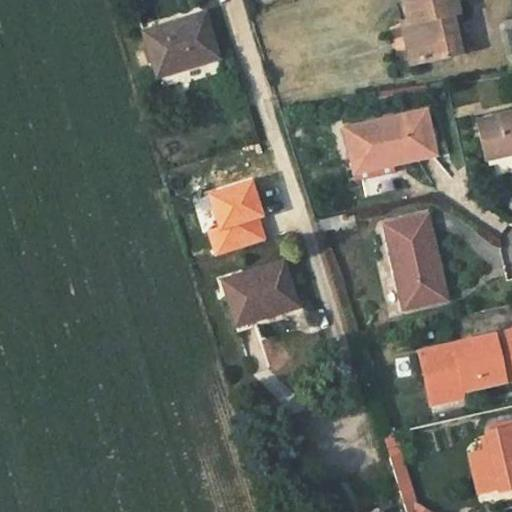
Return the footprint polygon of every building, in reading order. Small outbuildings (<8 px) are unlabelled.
[(449,14),(457,12),(454,0),(404,0),(409,22),(401,24),(410,64),(459,53),(449,14)] [(466,52),(457,12),(449,14),(459,53),(466,52)] [(174,27),(144,36),(154,72),(175,65),(176,71),(217,59),(202,14),(173,23),(174,27)] [(174,27),(173,23),(170,15),(140,24),(144,36),(174,27)] [(504,29),(511,27),(511,18),(502,21),(504,29)] [(345,128),(352,162),(392,153),(394,164),(435,155),(426,110),(345,128)] [(511,113),(475,122),(484,160),(511,154),(511,113)] [(392,153),(352,162),(354,173),(394,164),(392,153)] [(250,182),(207,194),(217,228),(260,215),(250,182)] [(353,226),(350,214),(315,221),(319,233),(353,226)] [(267,239),(260,215),(217,228),(207,231),(214,254),(267,239)] [(426,215),(384,225),(404,308),(444,299),(426,215)] [(222,285),(234,324),(265,314),(266,317),(296,308),(281,261),(240,274),(242,279),(222,285)] [(265,314),(234,324),(238,335),(269,324),(266,317),(265,314)] [(428,397),(462,388),(511,376),(511,329),(418,352),(428,397)] [(463,395),(462,388),(428,397),(430,403),(463,395)] [(511,426),(485,434),(489,450),(498,489),(498,492),(511,488),(511,426)] [(382,437),(388,457),(400,455),(393,434),(382,437)] [(477,494),(498,489),(489,450),(468,455),(477,494)]
